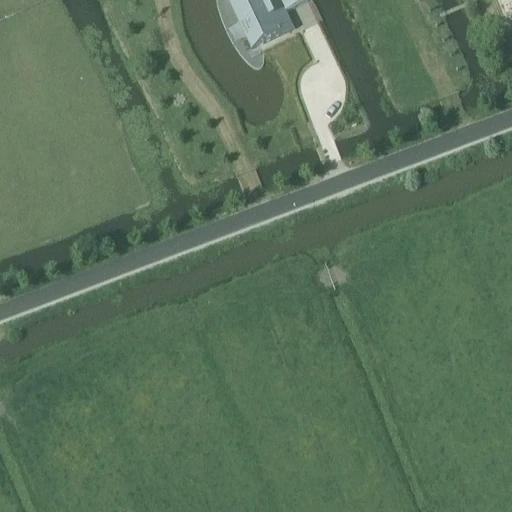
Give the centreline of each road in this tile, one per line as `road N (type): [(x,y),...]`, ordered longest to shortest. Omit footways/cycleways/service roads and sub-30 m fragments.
road 1 (track): [(511,198),(347,271),(97,342),(0,407)]
road 2 (unclassified): [(0,315),(511,119)]
